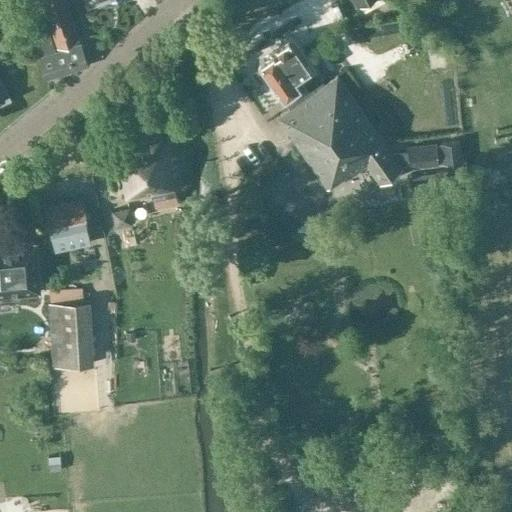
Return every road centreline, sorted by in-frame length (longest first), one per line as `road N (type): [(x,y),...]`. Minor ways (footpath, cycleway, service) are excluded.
road 1 (tertiary): [(0,150),(171,0)]
road 2 (unknown): [(174,0),(246,133)]
